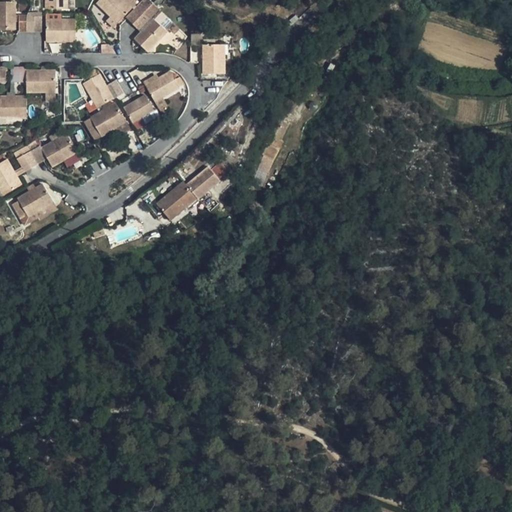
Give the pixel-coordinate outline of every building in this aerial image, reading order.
[(68,0),(46,0),(46,9),(69,9),(69,8),(68,0)] [(76,0),(68,0),(69,8),(76,8),(76,0)] [(98,0),(99,1),(97,3),(111,17),(118,24),(134,8),(125,0),(98,0)] [(0,30),(17,30),(17,2),(0,1),(0,30)] [(159,8),(154,3),(150,7),(155,13),(159,8)] [(150,7),(144,13),(133,24),(139,29),(155,13),(150,7)] [(133,24),(144,13),(139,8),(128,19),(133,24)] [(35,16),(35,31),(43,31),(43,16),(35,16)] [(118,24),(111,17),(107,21),(114,28),(118,24)] [(169,32),(154,18),(135,39),(149,53),(169,32)] [(77,41),(76,19),(47,19),(47,31),(47,42),(77,41)] [(203,44),(192,45),(192,57),(203,57),(203,44)] [(224,44),(203,44),(203,57),(203,74),(224,74),(224,44)] [(27,71),(27,67),(19,67),(19,83),(27,83),(27,93),(46,92),(57,92),(56,70),(27,71)] [(99,75),(95,68),(88,71),(92,78),(99,75)] [(136,69),(130,73),(137,86),(144,82),(136,69)] [(176,80),(171,72),(159,79),(146,86),(155,102),(160,100),(164,97),(180,88),(185,85),(181,77),(176,80)] [(178,73),(171,72),(176,80),(181,77),(178,73)] [(123,77),(131,89),(137,86),(130,73),(123,77)] [(115,98),(100,74),(99,75),(92,78),(83,84),(98,108),(115,98)] [(157,74),(144,82),(146,86),(159,79),(157,74)] [(124,93),(131,89),(123,77),(117,80),(124,93)] [(118,97),(124,93),(117,80),(111,84),(110,84),(118,97)] [(57,103),(57,92),(46,92),(46,103),(57,103)] [(0,118),(28,118),(27,96),(16,96),(8,96),(0,95),(0,118)] [(155,111),(146,95),(135,101),(131,104),(124,108),(133,123),(142,118),(155,111)] [(135,101),(131,95),(127,97),(131,104),(135,101)] [(88,103),(84,97),(73,104),(77,110),(88,103)] [(163,104),(160,100),(155,102),(160,109),(164,107),(163,104)] [(127,121),(117,103),(91,118),(84,122),(93,136),(100,132),(102,136),(115,129),(127,121)] [(147,126),(142,118),(133,123),(138,131),(147,126)] [(289,124),(279,119),(262,154),(264,155),(274,159),(275,160),(284,141),(281,140),(289,124)] [(132,130),(127,121),(115,129),(120,137),(132,130)] [(78,152),(67,133),(60,137),(53,142),(42,148),(48,159),(53,167),(64,161),(78,152)] [(60,137),(58,133),(50,138),(53,142),(60,137)] [(140,150),(132,137),(126,141),(133,154),(140,150)] [(27,145),(30,151),(39,146),(36,140),(27,145)] [(30,151),(27,145),(14,153),(17,159),(24,155),(30,151)] [(30,151),(38,164),(44,161),(48,159),(42,148),(40,146),(39,146),(30,151)] [(38,164),(30,151),(24,155),(31,168),(38,164)] [(82,159),(78,152),(64,161),(68,167),(82,159)] [(22,167),(25,172),(31,168),(24,155),(17,159),(22,167)] [(274,159),(264,155),(253,182),(262,186),(274,159)] [(15,171),(8,159),(0,163),(0,190),(4,196),(23,185),(18,176),(15,171)] [(209,166),(187,184),(198,198),(199,199),(221,181),(209,166)] [(18,176),(25,172),(22,167),(15,171),(18,176)] [(198,198),(187,184),(184,181),(157,203),(171,221),(198,198)] [(55,203),(43,184),(35,188),(31,191),(18,199),(19,201),(12,205),(22,221),(29,217),(29,218),(38,213),(46,208),(54,203),(55,203)] [(266,193),(257,187),(242,205),(248,220),(266,193)] [(46,208),(48,211),(50,214),(58,210),(54,203),(46,208)] [(40,217),(40,216),(38,213),(29,218),(32,222),(40,217)]
